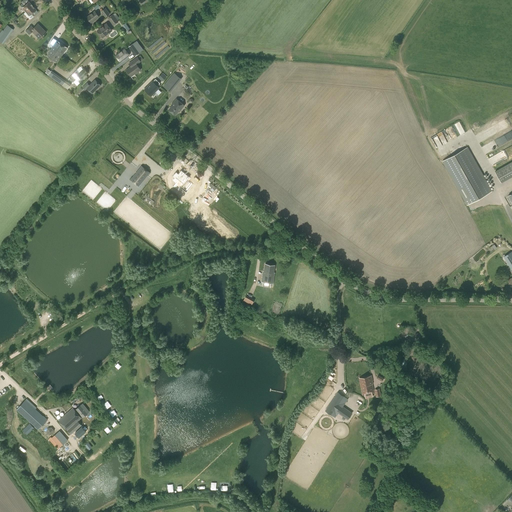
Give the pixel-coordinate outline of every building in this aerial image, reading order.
[(28,1),(24,5),(22,3),(19,5),(25,12),(32,6),(28,1)] [(36,10),(32,6),(25,12),(29,16),(36,10)] [(101,11),(105,17),(110,14),(105,8),(102,10),(101,8),(99,9),(101,11)] [(91,23),(99,17),(95,11),(87,17),(91,23)] [(107,18),(113,26),(119,22),(113,14),(107,18)] [(38,24),(34,28),(31,25),(25,31),(29,35),(32,32),(39,39),(46,32),(38,24)] [(102,37),(112,30),(107,24),(97,31),(102,37)] [(0,42),(3,44),(13,30),(7,25),(3,30),(2,30),(0,31),(0,42)] [(67,48),(57,41),(57,40),(53,38),(49,43),(53,46),(50,50),(54,52),(55,51),(56,52),(56,51),(62,55),(67,48)] [(128,47),(135,56),(140,53),(133,44),(128,47)] [(129,55),(124,49),(115,55),(120,62),(129,55)] [(54,52),(50,50),(47,55),(57,62),(62,55),(56,51),(56,52),(55,51),(54,52)] [(131,67),(130,67),(126,70),(130,77),(140,71),(136,65),(141,62),(141,61),(143,59),(140,55),(138,57),(128,64),(131,67)] [(88,72),(83,68),(79,72),(76,69),(71,74),(75,78),(79,76),(81,78),(88,72)] [(62,86),(66,81),(52,70),(48,76),(62,86)] [(174,73),(163,86),(170,92),(182,79),(174,73)] [(95,80),(90,85),(87,82),(82,87),(85,90),(87,89),(92,93),(100,85),(95,80)] [(71,84),(66,81),(62,86),(67,90),(71,84)] [(144,90),(151,97),(152,96),(153,97),(156,94),(155,93),(159,89),(152,82),(144,90)] [(175,115),(178,111),(179,112),(184,105),(176,99),(173,103),(173,104),(169,110),(175,115)] [(511,117),(501,121),(503,127),(511,124),(511,117)] [(431,137),(436,147),(442,144),(438,137),(442,135),(442,136),(445,135),(444,132),(431,137)] [(466,148),(443,161),(467,205),(491,192),(466,148)] [(511,161),(495,171),(501,183),(511,176),(511,161)] [(142,166),(131,180),(138,186),(149,172),(148,171),(144,168),(142,166)] [(174,178),(172,181),(175,184),(173,187),(178,191),(190,177),(181,170),(178,174),(176,172),(172,177),(174,178)] [(262,282),(273,284),(275,273),(274,273),(275,265),(265,264),(264,271),(263,271),(262,282)] [(243,301),(251,305),(254,299),(246,295),(243,301)] [(360,378),(363,395),(374,392),(371,380),(372,379),(371,376),(360,378)] [(340,404),(345,397),(338,392),(325,411),(332,415),(335,411),(348,420),(353,413),(340,404)] [(38,430),(48,420),(25,400),(16,410),(38,430)] [(89,412),(82,404),(76,409),(83,417),(89,412)] [(87,431),(77,421),(81,418),(73,408),(59,420),(67,430),(76,441),(87,431)] [(30,424),(22,430),(26,435),(34,428),(30,424)] [(59,431),(56,434),(52,429),(47,434),(50,438),(48,439),(57,450),(68,441),(59,431)]
